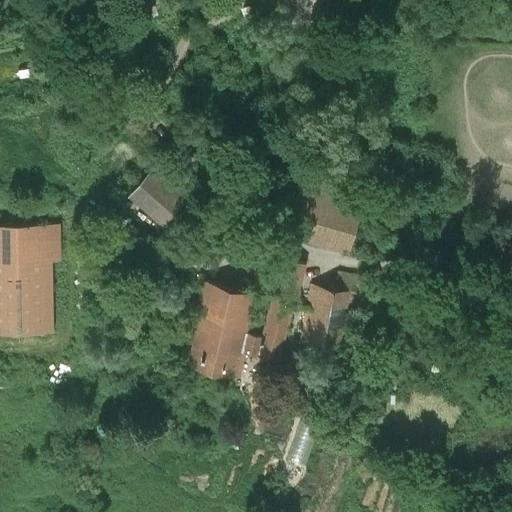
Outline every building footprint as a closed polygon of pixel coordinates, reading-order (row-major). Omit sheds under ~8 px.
[(199,205),(156,170),(133,198),(176,234),(199,205)] [(350,254),(367,192),(311,176),(292,237),(350,254)] [(0,329),(54,329),(52,258),(61,258),(60,221),(0,222),(0,329)] [(243,351),(249,353),(278,361),(293,303),(273,297),(263,335),(246,331),(256,293),(206,280),(184,362),(237,376),(243,351)] [(345,345),(355,290),(311,283),(300,338),(345,345)]
